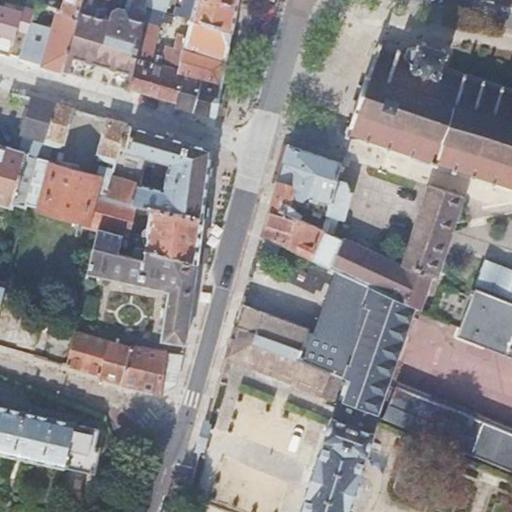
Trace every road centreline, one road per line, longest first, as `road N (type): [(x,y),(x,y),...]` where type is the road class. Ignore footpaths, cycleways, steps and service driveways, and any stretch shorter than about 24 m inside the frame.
road 1 (residential): [(180,439),(267,143)]
road 2 (residential): [(267,143),(0,69)]
road 3 (residential): [(0,365),(122,403),(180,439)]
road 4 (residential): [(267,143),(305,0)]
